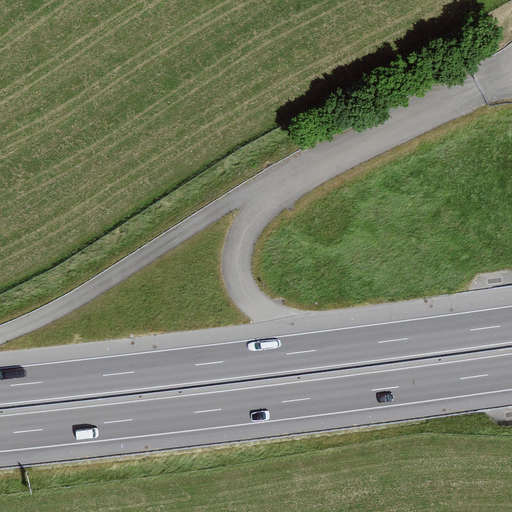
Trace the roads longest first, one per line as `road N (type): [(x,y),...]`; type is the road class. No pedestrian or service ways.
road 1 (motorway): [(0,433),(511,371)]
road 2 (motorway): [(511,324),(0,386)]
